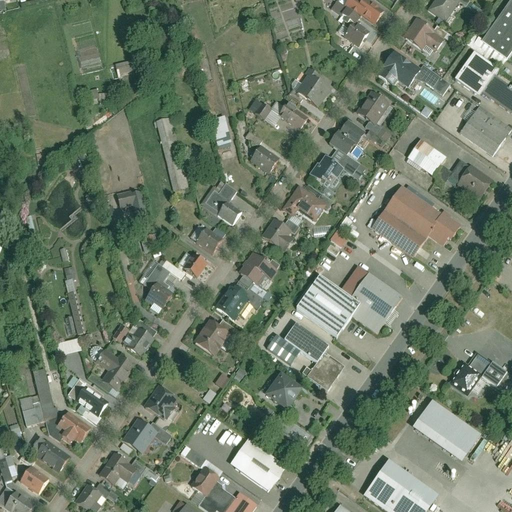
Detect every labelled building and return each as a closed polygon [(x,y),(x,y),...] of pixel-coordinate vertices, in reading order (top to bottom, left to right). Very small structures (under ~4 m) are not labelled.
[(0,0),(0,11),(7,10),(6,1),(12,0),(11,0),(0,0)] [(266,0),(277,41),(301,36),(292,0),(266,0)] [(376,25),(385,14),(368,0),(365,4),(359,0),(346,0),(343,5),(362,19),(364,16),(376,25)] [(455,0),(436,0),(428,12),(447,26),(462,4),(455,0)] [(511,0),(509,0),(482,41),(507,59),(511,51),(511,0)] [(417,20),(404,39),(422,52),(426,46),(438,54),(445,44),(433,36),(436,32),(417,20)] [(344,38),(360,49),(369,36),(353,25),(344,38)] [(378,77),(395,89),(398,83),(410,92),(423,73),(394,54),(378,77)] [(482,99),(485,95),(511,114),(511,90),(496,79),(501,73),(476,56),(457,82),(482,99)] [(137,72),(134,59),(116,64),(120,77),(137,72)] [(318,109),(331,92),(310,77),(297,94),(318,109)] [(99,89),(88,92),(91,102),(101,100),(99,89)] [(371,94),(357,115),(376,128),(390,107),(371,94)] [(281,120),(299,132),(309,119),(291,106),(281,120)] [(475,111),(458,135),(492,158),(509,134),(475,111)] [(232,146),(224,116),(208,120),(216,150),(232,146)] [(188,189),(170,119),(155,123),(173,192),(188,189)] [(336,151),(348,159),(364,135),(348,125),(342,135),(338,132),(328,146),(336,151)] [(250,135),(247,140),(259,146),(261,141),(250,135)] [(419,141),(406,159),(432,177),(444,159),(419,141)] [(268,177),(279,161),(261,148),(249,164),(268,177)] [(316,164),(306,177),(327,192),(343,170),(351,176),(358,166),(348,159),(336,151),(330,160),(326,157),(319,166),(316,164)] [(494,183),(470,166),(456,186),(480,203),(494,183)] [(398,182),(368,226),(406,253),(422,230),(440,243),(455,221),(398,182)] [(231,227),(241,214),(227,205),(236,193),(221,183),(216,190),(214,189),(201,207),(231,227)] [(327,207),(298,188),(282,212),(294,219),(298,213),(315,224),(327,207)] [(130,192),(116,196),(120,210),(134,207),(137,222),(149,220),(142,193),(131,196),(130,192)] [(274,222),(262,240),(284,254),(292,242),(287,239),(291,233),(274,222)] [(213,255),(222,241),(205,230),(196,245),(213,255)] [(331,242),(343,250),(350,239),(338,231),(331,242)] [(278,271),(252,255),(239,275),(260,288),(265,278),(271,282),(278,271)] [(196,280),(206,266),(192,257),(182,271),(196,280)] [(146,303),(163,314),(174,296),(166,291),(168,288),(162,285),(168,275),(159,269),(146,290),(152,293),(146,303)] [(318,280),(296,310),(337,339),(351,320),(376,337),(401,301),(368,278),(350,303),(318,280)] [(76,335),(86,333),(73,280),(63,283),(76,335)] [(248,302),(228,289),(214,310),(233,323),(248,302)] [(216,360),(231,337),(209,323),(194,346),(216,360)] [(122,327),(115,340),(122,343),(129,331),(122,327)] [(292,327),(281,344),(314,366),(304,380),(325,394),(342,369),(322,356),(326,350),(292,327)] [(143,358),(154,340),(137,330),(126,347),(143,358)] [(55,346),(58,359),(82,352),(78,340),(55,346)] [(464,363),(459,359),(444,380),(462,392),(473,374),(507,397),(511,389),(511,376),(473,350),(464,363)] [(133,371),(104,352),(95,366),(108,374),(101,385),(118,395),(133,371)] [(18,401),(25,429),(60,421),(57,409),(53,410),(45,372),(33,375),(38,397),(18,401)] [(281,379),(266,400),(288,415),(303,394),(281,379)] [(98,420),(108,405),(101,400),(102,397),(80,382),(68,399),(98,420)] [(165,423),(179,402),(158,389),(144,410),(165,423)] [(210,405),(217,395),(211,391),(204,401),(210,405)] [(484,438),(434,404),(416,431),(465,465),(484,438)] [(92,429),(67,413),(56,430),(65,436),(62,441),(71,447),(74,443),(80,447),(92,429)] [(157,435),(137,422),(122,445),(142,458),(157,435)] [(11,427),(13,439),(22,438),(20,426),(11,427)] [(69,460),(45,444),(34,460),(58,476),(69,460)] [(249,446),(231,470),(267,496),(285,472),(249,446)] [(0,450),(0,466),(6,485),(14,483),(4,450),(0,450)] [(112,456),(98,477),(115,489),(120,481),(127,486),(137,472),(112,456)] [(390,465),(366,501),(382,511),(428,511),(439,497),(390,465)] [(38,496),(48,481),(31,469),(21,484),(38,496)] [(249,511),(253,506),(237,495),(234,499),(220,490),(221,486),(217,483),(218,481),(202,470),(190,489),(205,498),(199,507),(206,511),(249,511)] [(145,480),(156,487),(162,478),(151,471),(145,480)] [(92,511),(101,496),(86,487),(75,506),(84,511),(92,511)] [(4,511),(29,511),(33,507),(14,494),(3,511),(4,511)]
